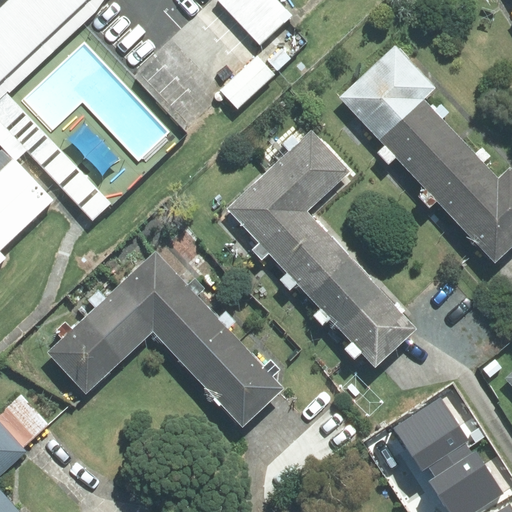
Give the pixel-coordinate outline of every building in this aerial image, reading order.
[(0,0),(0,83),(2,86),(90,0),(0,0)] [(220,0),(264,47),(299,15),(284,0),(220,0)] [(435,87),(395,45),(340,97),(380,139),(423,98),(435,87)] [(262,55),(225,91),(243,109),(294,60),(282,48),(268,61),(262,55)] [(434,110),(423,98),(380,139),(385,144),(377,152),(389,164),(396,157),(413,175),(457,134),(442,118),(449,111),(441,103),(434,110)] [(270,170),(307,210),(349,172),(312,131),(270,170)] [(475,153),(457,134),(413,175),(425,188),(417,196),(428,208),(437,200),(454,218),(498,178),(483,162),(490,156),(482,146),(475,153)] [(57,200),(20,160),(0,177),(0,267),(10,258),(3,249),(57,200)] [(454,218),(495,262),(511,245),(511,170),(509,168),(498,178),(454,218)] [(277,261),(318,223),(307,210),(270,170),(228,208),(277,261)] [(318,223),(277,261),(309,296),(351,258),(318,223)] [(153,330),(159,337),(200,298),(197,296),(205,288),(195,278),(187,286),(156,252),(115,290),(153,330)] [(341,330),(382,292),(351,258),(309,296),(341,330)] [(153,330),(115,290),(107,298),(99,289),(88,299),(95,308),(87,316),(125,357),(153,330)] [(341,330),(375,367),(416,329),(382,292),(341,330)] [(199,380),(240,341),(228,329),(236,321),(226,311),(219,318),(200,298),(159,337),(199,380)] [(125,357),(87,316),(72,329),(66,322),(55,331),(63,339),(48,352),(86,393),(125,357)] [(263,367),(240,341),(199,380),(243,426),(284,388),(273,376),(280,370),(271,360),(263,367)] [(48,424),(21,394),(0,412),(0,422),(22,447),(48,424)] [(465,443),(469,440),(440,397),(394,428),(423,471),(429,467),(432,471),(468,447),(465,443)] [(0,475),(26,451),(22,447),(0,422),(0,475)] [(468,447),(432,471),(435,477),(429,481),(450,511),(476,511),(505,494),(476,451),(472,453),(468,447)] [(20,511),(1,491),(0,491),(0,511),(20,511)]
